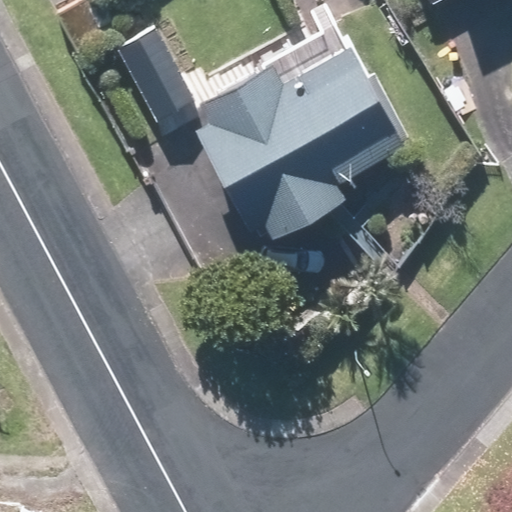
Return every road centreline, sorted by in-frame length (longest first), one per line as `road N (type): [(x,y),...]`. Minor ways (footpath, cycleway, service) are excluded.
road 1 (residential): [(0,169),(184,511)]
road 2 (residential): [(348,511),(511,320)]
